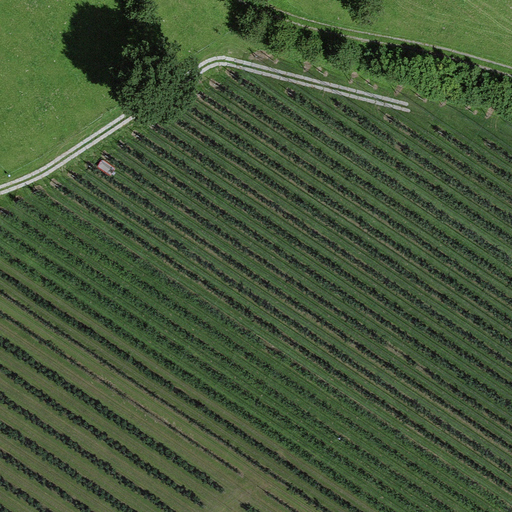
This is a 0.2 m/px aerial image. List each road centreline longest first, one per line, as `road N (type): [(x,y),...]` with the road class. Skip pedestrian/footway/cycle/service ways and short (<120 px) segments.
road 1 (track): [(0,189),(37,175),(214,61),(410,107)]
road 2 (track): [(250,0),(331,33),(511,72)]
